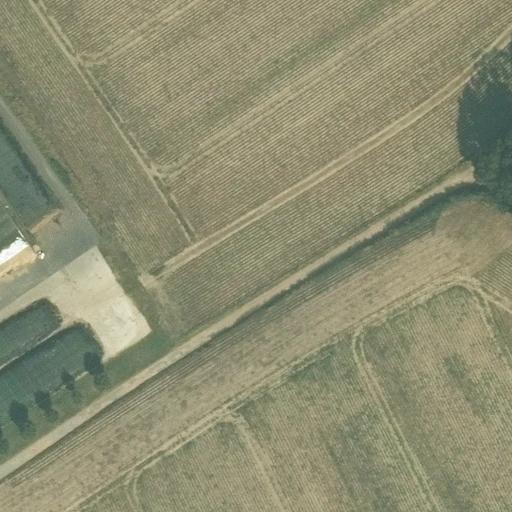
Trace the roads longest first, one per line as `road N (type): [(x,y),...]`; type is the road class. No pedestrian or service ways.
road 1 (track): [(472,189),(196,372)]
road 2 (unclassified): [(196,372),(0,485)]
